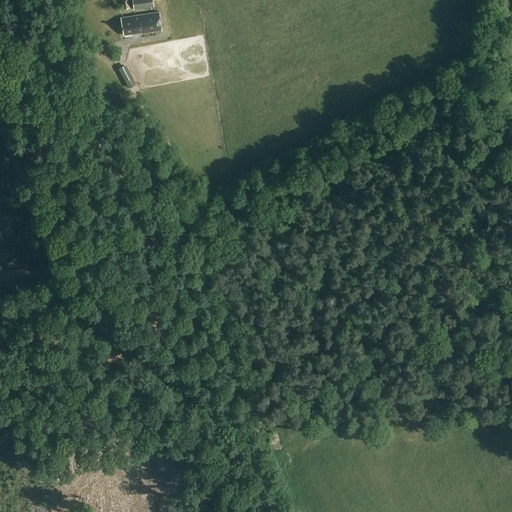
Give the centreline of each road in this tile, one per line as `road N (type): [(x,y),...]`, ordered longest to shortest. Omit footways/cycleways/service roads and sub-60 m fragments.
road 1 (track): [(489,76),(284,174)]
road 2 (track): [(210,406),(103,327),(64,283)]
road 3 (track): [(398,416),(263,423),(210,406)]
road 4 (track): [(64,283),(0,118)]
